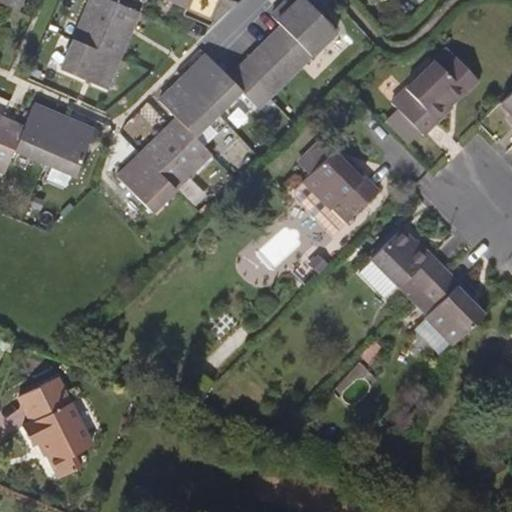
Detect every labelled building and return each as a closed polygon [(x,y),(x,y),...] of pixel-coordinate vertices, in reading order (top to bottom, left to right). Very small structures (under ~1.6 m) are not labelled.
[(0,0),(0,2),(13,8),(16,0),(0,0)] [(111,0),(89,0),(73,39),(117,58),(137,11),(111,0)] [(220,0),(188,0),(186,6),(182,14),(210,25),(220,0)] [(282,26),(261,47),(289,76),(336,31),(305,0),(296,0),(290,6),(286,2),(272,16),(282,26)] [(105,88),(117,58),(73,39),(61,69),(105,88)] [(278,87),(289,76),(261,47),(250,58),(278,87)] [(442,54),(434,61),(463,90),(470,83),(442,54)] [(240,90),(229,79),(206,55),(183,78),(217,112),(240,90)] [(278,87),(250,58),(241,68),(268,96),(278,87)] [(463,90),(434,61),(407,89),(414,98),(400,112),(425,136),(453,108),(450,104),(463,90)] [(256,108),(268,96),(241,68),(229,79),(240,90),(256,108)] [(217,112),(183,78),(159,100),(180,121),(193,135),(217,112)] [(511,90),(500,103),(511,115),(511,119),(511,121),(511,122),(511,90)] [(43,162),(62,116),(33,103),(21,131),(13,149),(43,162)] [(93,129),(62,116),(43,162),(73,175),(93,129)] [(13,149),(21,131),(0,123),(2,118),(0,117),(0,170),(3,172),(13,149)] [(193,135),(180,121),(164,137),(161,134),(141,154),(174,188),(210,152),(193,135)] [(330,154),(320,144),(298,165),(308,175),(330,154)] [(345,222),(379,190),(352,161),(348,165),(334,151),(330,154),(308,175),(292,191),(319,219),(331,208),(345,222)] [(174,188),(141,154),(118,176),(151,210),(174,188)] [(412,300),(445,268),(418,240),(415,243),(400,229),(371,257),(373,259),(398,286),(412,300)] [(386,298),(398,286),(373,259),(360,271),(386,298)] [(454,343),(483,315),(470,301),(474,297),(445,268),(412,300),(429,316),(453,342),(454,343)] [(441,354),(453,342),(429,316),(416,329),(441,354)] [(61,477),(80,467),(74,455),(93,444),(57,377),(20,397),(32,422),(24,426),(32,444),(42,440),(61,477)]
